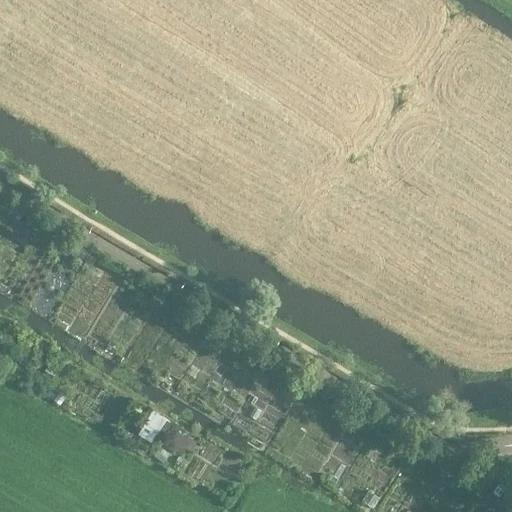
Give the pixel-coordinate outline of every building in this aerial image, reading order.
[(25,215),(12,207),(8,213),(21,221),(25,215)] [(96,257),(84,249),(79,255),(93,263),(96,257)] [(170,301),(157,293),(153,300),(166,307),(170,301)] [(240,343),(227,335),(223,341),(237,349),(240,343)] [(313,384),(307,380),(300,376),(296,383),(309,391),(313,384)] [(143,409),(133,403),(127,414),(137,420),(143,409)] [(141,430),(155,438),(157,436),(161,438),(170,423),(166,420),(152,411),(150,414),(146,411),(139,423),(143,426),(141,430)] [(385,427),(379,423),(372,419),(368,425),(382,433),(385,427)] [(191,453),(197,443),(187,437),(181,447),(191,453)] [(439,468),(453,476),(457,470),(443,462),(439,468)] [(493,493),(499,498),(508,487),(501,482),(493,493)]
